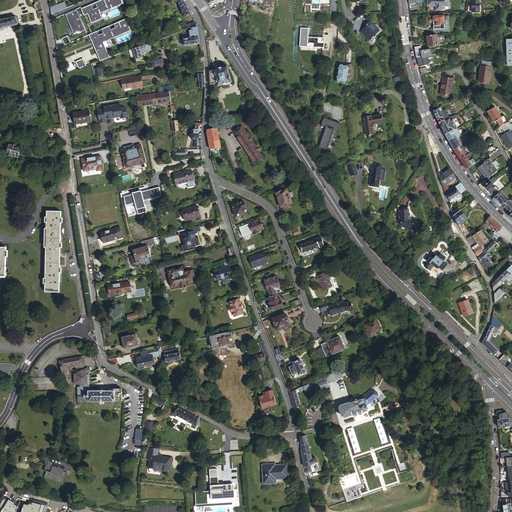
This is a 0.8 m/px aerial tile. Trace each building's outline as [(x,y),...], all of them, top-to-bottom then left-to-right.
[(121,4),(119,0),(101,0),(79,10),(82,17),(86,15),(90,24),(100,19),(98,14),(121,4)] [(191,14),(183,0),(176,0),(177,1),(182,10),(181,10),(185,17),(191,14)] [(241,0),(241,2),(242,2),(247,3),(246,4),(263,7),(264,8),(268,5),(267,3),(267,0),(241,0)] [(449,0),(427,0),(427,6),(436,6),(436,10),(443,10),(443,6),(449,6),(449,0)] [(482,1),(473,1),(473,12),(481,12),(482,1)] [(58,4),(51,7),(52,13),(61,10),(58,4)] [(223,7),(221,4),(213,9),(215,12),(223,7)] [(83,31),(74,12),(64,17),(73,34),(79,32),(79,33),(83,31)] [(0,29),(10,27),(10,26),(32,22),(30,13),(15,16),(15,17),(0,20),(0,29)] [(439,14),(431,14),(431,20),(438,20),(438,26),(445,26),(445,15),(439,16),(439,14)] [(129,30),(124,19),(114,23),(116,27),(111,28),(110,25),(102,28),(104,31),(99,33),(97,30),(91,32),(98,52),(105,49),(103,43),(102,41),(123,33),(124,34),(131,32),(130,30),(129,30)] [(363,28),(360,32),(368,40),(378,30),(370,21),(365,24),(366,26),(363,28)] [(197,25),(195,22),(187,25),(183,27),(184,31),(197,25)] [(175,36),(184,31),(183,27),(171,32),(173,37),(174,36),(175,36)] [(200,43),(197,28),(193,29),(194,30),(191,31),(191,35),(187,36),(188,38),(184,39),(184,40),(185,45),(186,46),(191,45),(191,46),(192,46),(193,46),(193,45),(200,43)] [(301,28),(300,47),(324,48),(325,39),(309,38),(310,29),(301,28)] [(98,52),(91,32),(89,33),(99,59),(108,56),(105,49),(98,52)] [(160,41),(173,37),(171,32),(159,37),(160,41)] [(438,44),(436,34),(427,36),(428,45),(438,44)] [(68,35),(62,38),(65,44),(71,42),(68,35)] [(145,45),(141,35),(135,37),(139,47),(145,45)] [(152,49),(150,44),(145,45),(139,47),(141,52),(152,49)] [(141,52),(139,47),(133,49),(136,56),(137,60),(143,58),(141,52)] [(422,51),(416,52),(417,57),(423,56),(423,59),(432,57),(431,49),(422,51)] [(83,60),(76,63),(79,69),(86,66),(83,60)] [(488,64),(478,62),(478,67),(477,67),(475,76),(477,77),(475,85),(485,87),(487,69),(487,68),(488,64)] [(338,64),(335,81),(346,83),(349,66),(338,64)] [(92,65),(71,73),(73,79),(93,70),(92,65)] [(213,71),(210,72),(210,76),(210,85),(217,83),(218,86),(231,83),(227,67),(213,70),(213,71)] [(420,69),(422,75),(429,74),(427,67),(420,69)] [(142,82),(141,76),(122,81),(124,90),(132,88),(132,87),(136,86),(136,88),(142,87),(141,82),(142,82)] [(453,79),(441,77),(441,83),(440,94),(449,96),(450,90),(451,90),(453,79)] [(171,102),(170,92),(164,93),(158,94),(159,104),(171,102)] [(153,95),(138,97),(138,99),(135,99),(136,106),(139,105),(139,107),(155,104),(153,95)] [(470,97),(463,99),(467,106),(472,103),(470,97)] [(98,110),(100,123),(107,122),(107,119),(112,118),(112,117),(115,116),(115,118),(121,117),(123,119),(126,118),(127,116),(126,108),(121,108),(121,104),(104,106),(105,109),(98,110)] [(478,114),(474,107),(466,111),(470,119),(478,114)] [(438,122),(439,124),(445,121),(439,108),(433,110),(438,122)] [(500,127),(503,124),(500,118),(494,108),(488,111),(494,122),(496,120),(500,127)] [(379,117),(378,109),(360,112),(363,129),(370,128),(369,118),(379,117)] [(92,121),(90,111),(74,114),(76,124),(92,121)] [(210,125),(210,129),(217,128),(217,127),(219,118),(212,117),(210,120),(210,125)] [(325,118),(322,125),(327,127),(320,147),(326,150),(333,130),(338,131),(340,124),(325,118)] [(439,124),(445,134),(456,129),(455,127),(451,120),(451,118),(445,121),(439,124)] [(507,122),(503,124),(500,127),(498,128),(501,133),(504,132),(505,134),(502,135),(509,149),(511,147),(511,134),(510,131),(511,130),(511,124),(510,125),(508,121),(507,122)] [(201,140),(203,124),(197,124),(196,128),(193,128),(192,139),(195,139),(194,146),(202,146),(201,140)] [(251,159),(262,155),(260,152),(259,153),(241,125),(232,130),(251,159)] [(220,147),(217,128),(210,129),(208,130),(207,133),(211,149),(220,147)] [(445,134),(449,141),(460,135),(457,128),(456,129),(445,134)] [(491,137),(487,131),(482,134),(485,140),(491,137)] [(451,144),(454,149),(459,146),(461,145),(460,143),(464,140),(461,135),(460,135),(449,141),(451,144)] [(17,159),(20,148),(15,146),(16,146),(13,145),(12,146),(9,145),(7,155),(13,157),(12,158),(17,159)] [(146,163),(142,145),(122,149),(125,162),(124,162),(125,165),(126,165),(126,167),(146,163)] [(466,155),(462,149),(461,150),(459,146),(454,149),(456,152),(460,159),(466,155)] [(263,157),(262,155),(251,159),(253,163),(263,157)] [(467,169),(472,166),(469,162),(470,161),(466,155),(460,159),(463,163),(467,169)] [(103,170),(100,156),(82,159),(84,172),(97,169),(97,171),(103,170)] [(440,177),(441,176),(443,174),(443,173),(446,171),(438,156),(434,159),(435,161),(440,177)] [(356,168),(353,160),(347,162),(349,170),(356,168)] [(379,161),(371,160),(368,180),(376,181),(379,161)] [(490,163),(487,160),(479,167),(488,178),(495,172),(489,164),(490,163)] [(195,185),(191,170),(175,174),(178,184),(187,182),(188,187),(195,185)] [(456,179),(449,170),(443,174),(441,176),(442,179),(441,179),(444,185),(450,180),(452,182),(456,179)] [(497,181),(494,178),(487,184),(484,186),(488,191),(492,187),(494,189),(496,187),(493,184),(497,181)] [(467,190),(461,183),(448,193),(446,194),(445,195),(449,204),(451,203),(451,201),(467,190)] [(147,211),(145,200),(161,196),(159,187),(124,195),(126,204),(136,202),(138,213),(147,211)] [(492,187),(488,191),(493,197),(497,194),(494,189),(492,187)] [(291,203),(286,189),(276,193),(281,206),(291,203)] [(492,199),(501,208),(504,206),(508,201),(500,193),(498,195),(497,195),(494,198),(492,199)] [(478,203),(475,199),(469,203),(473,208),(478,203)] [(244,202),(244,201),(232,205),(233,207),(232,208),(233,211),(234,210),(236,217),(247,213),(245,206),(246,206),(245,202),(244,202)] [(200,216),(197,206),(183,211),(186,221),(200,216)] [(467,217),(462,209),(454,215),(458,224),(467,217)] [(408,214),(407,210),(397,212),(398,216),(397,216),(398,221),(396,221),(397,225),(399,225),(399,227),(401,228),(403,226),(406,227),(405,229),(410,231),(410,230),(414,231),(417,223),(413,221),(413,220),(409,219),(408,214)] [(60,233),(60,213),(46,213),(46,290),(59,290),(59,285),(60,248),(60,233)] [(502,226),(491,215),(486,220),(486,222),(482,226),(492,235),(495,232),(496,233),(502,226)] [(263,229),(260,220),(250,224),(253,235),(259,232),(259,230),(263,229)] [(509,247),(511,249),(511,239),(511,237),(511,234),(504,228),(502,226),(496,233),(495,232),(492,235),(496,240),(499,237),(501,239),(505,242),(508,245),(509,247)] [(123,237),(120,227),(101,233),(104,243),(123,237)] [(302,234),(299,227),(295,229),(296,231),(293,232),(295,236),(302,234)] [(449,238),(455,234),(450,227),(444,231),(449,238)] [(191,232),(190,228),(177,232),(178,236),(182,235),(185,246),(194,244),(195,247),(200,246),(198,236),(196,237),(194,231),(191,232)] [(488,239),(481,229),(473,235),(479,244),(481,242),(482,244),(488,239)] [(325,247),(321,237),(300,245),(303,254),(319,248),(320,249),(325,247)] [(154,238),(147,240),(148,246),(150,246),(155,244),(154,238)] [(491,244),(482,253),(478,256),(479,258),(483,266),(484,268),(491,265),(488,258),(492,254),(491,253),(495,249),(491,244)] [(152,256),(150,246),(148,246),(134,250),(135,255),(134,255),(136,262),(141,260),(141,259),(152,256)] [(434,254),(431,252),(425,260),(427,262),(423,267),(428,271),(433,264),(441,270),(446,263),(442,260),(444,256),(438,252),(438,253),(436,251),(434,254)] [(268,262),(265,252),(249,258),(252,268),(268,262)] [(511,277),(511,263),(493,283),(493,285),(493,286),(493,287),(494,290),(507,277),(510,279),(511,277)] [(228,272),(230,272),(231,271),(230,264),(221,267),(221,269),(214,271),(215,277),(217,276),(218,282),(224,280),(225,283),(233,281),(231,274),(229,275),(228,272)] [(191,275),(194,274),(193,271),(184,273),(183,267),(169,271),(173,287),(193,282),(191,275)] [(331,286),(326,273),(317,276),(322,290),(331,286)] [(276,295),(284,292),(282,286),(281,287),(277,276),(265,280),(265,281),(263,281),(265,286),(266,285),(270,297),(276,295)] [(131,292),(129,282),(108,285),(109,292),(109,295),(131,292)] [(494,300),(494,302),(505,292),(503,290),(500,287),(494,293),(494,294),(494,300)] [(270,297),(267,298),(272,311),(283,307),(280,299),(278,300),(276,295),(270,297)] [(230,305),(229,305),(231,312),(232,312),(234,311),(236,316),(244,314),(241,304),(240,304),(238,299),(229,302),(230,305)] [(328,305),(327,303),(319,305),(322,312),(328,310),(331,316),(344,311),(351,311),(351,302),(344,302),(343,300),(328,305)] [(472,312),(467,300),(458,303),(462,315),(472,312)] [(502,321),(494,313),(492,321),(491,324),(483,342),(495,354),(499,350),(488,340),(496,326),(499,328),(502,321)] [(290,325),(286,315),(273,320),(277,330),(278,330),(279,334),(290,330),(289,326),(290,325)] [(381,329),(377,319),(364,325),(368,335),(381,329)] [(109,327),(103,328),(104,335),(113,333),(112,332),(112,329),(110,329),(109,327)] [(135,332),(132,333),(133,336),(123,338),(125,349),(139,345),(135,332)] [(232,343),(230,332),(215,335),(209,336),(212,347),(213,349),(214,350),(217,349),(217,347),(217,346),(228,344),(228,345),(229,346),(231,346),(232,344),(232,343)] [(340,336),(321,345),(327,357),(345,349),(340,336)] [(270,355),(264,342),(260,343),(264,354),(255,358),(255,357),(251,359),(254,365),(265,361),(264,358),(270,355)] [(167,351),(166,346),(161,347),(161,351),(164,350),(167,362),(182,358),(179,349),(167,351)] [(154,364),(152,354),(135,358),(138,368),(154,364)] [(508,366),(511,370),(511,363),(508,359),(509,357),(506,354),(500,359),(508,366)] [(93,363),(91,355),(84,357),(85,364),(93,363)] [(63,380),(65,379),(67,379),(65,366),(83,363),(82,357),(59,361),(63,380)] [(306,373),(300,359),(289,364),(293,375),(297,373),(299,376),(306,373)] [(75,373),(73,372),(74,383),(76,382),(81,385),(80,387),(78,387),(79,401),(123,401),(122,389),(114,389),(114,391),(89,391),(89,383),(89,372),(92,371),(89,366),(75,373)] [(346,370),(348,377),(356,374),(353,367),(346,370)] [(343,375),(340,369),(334,372),(325,376),(326,378),(318,383),(319,385),(327,381),(328,382),(343,375)] [(140,385),(133,381),(131,386),(138,390),(140,385)] [(315,387),(312,382),(303,386),(290,393),(294,407),(300,405),(297,393),(305,389),(307,392),(315,387)] [(264,394),(259,396),(263,409),(277,405),(273,391),(266,393),(266,394),(264,394)] [(163,404),(165,399),(154,394),(152,398),(163,404)] [(369,397),(358,401),(356,400),(355,400),(354,401),(354,402),(341,406),(340,409),(342,416),(345,417),(353,415),(354,416),(359,414),(359,415),(360,416),(362,415),(362,414),(362,413),(366,411),(367,409),(366,404),(371,402),(371,401),(372,401),(372,400),(372,399),(372,398),(371,397),(370,397),(369,397)] [(200,427),(199,416),(197,417),(178,407),(177,407),(174,413),(200,427)] [(509,426),(511,425),(511,421),(510,417),(507,412),(502,413),(497,415),(498,420),(500,420),(501,426),(501,427),(506,426),(506,427),(509,426)] [(147,420),(144,430),(152,432),(155,422),(147,420)] [(304,435),(300,437),(301,441),(301,452),(304,465),(306,473),(312,471),(310,465),(317,462),(316,457),(312,459),(304,435)] [(170,457),(161,456),(160,457),(157,456),(158,452),(158,449),(148,448),(146,460),(148,460),(147,469),(152,469),(154,472),(160,473),(162,471),(169,471),(170,470),(171,459),(170,457)] [(64,460),(43,456),(42,462),(41,462),(39,468),(41,469),(40,475),(56,479),(57,472),(61,473),(63,466),(65,466),(67,461),(64,460)] [(508,466),(511,465),(511,457),(507,458),(502,459),(501,459),(501,463),(505,462),(507,462),(508,466)] [(263,476),(264,484),(276,483),(275,480),(289,478),(288,465),(274,466),(274,464),(262,465),(263,476)] [(410,469),(399,473),(401,480),(404,479),(403,478),(412,474),(410,469)] [(217,470),(209,470),(211,491),(196,492),(197,505),(195,505),(195,511),(233,511),(233,506),(239,505),(238,484),(231,484),(231,485),(218,486),(217,470)] [(358,486),(356,486),(344,490),(347,502),(363,496),(360,488),(359,489),(358,486)] [(12,495),(3,490),(0,494),(0,511),(13,511),(13,509),(18,501),(15,498),(15,497),(12,495)] [(56,511),(57,511),(50,509),(51,506),(47,505),(49,499),(34,495),(33,497),(30,496),(29,500),(25,498),(24,502),(21,504),(22,506),(20,511),(38,511),(40,506),(46,508),(44,511),(56,511)]
